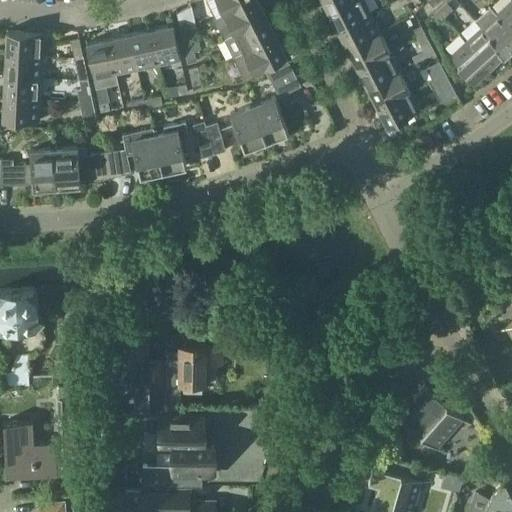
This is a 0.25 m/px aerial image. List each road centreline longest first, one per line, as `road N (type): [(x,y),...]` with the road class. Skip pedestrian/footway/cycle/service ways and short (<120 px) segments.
road 1 (residential): [(0,221),(145,212),(356,146)]
road 2 (residential): [(319,511),(347,413),(398,351),(437,323)]
road 3 (residential): [(161,0),(93,15),(0,13)]
road 4 (residential): [(356,146),(357,131),(291,0)]
road 5 (residential): [(375,196),(511,111)]
road 6 (residential): [(437,323),(375,196)]
road 7 (residential): [(500,436),(437,323)]
